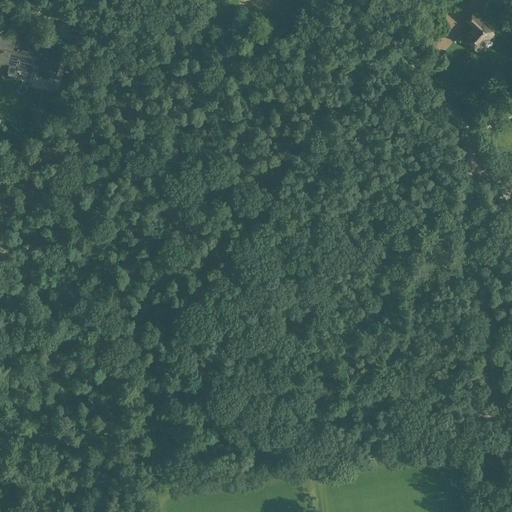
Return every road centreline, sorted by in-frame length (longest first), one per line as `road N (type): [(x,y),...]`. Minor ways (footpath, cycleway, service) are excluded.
road 1 (track): [(496,407),(0,321)]
road 2 (track): [(511,510),(467,190),(472,138)]
road 3 (unclassified): [(511,201),(453,111),(363,0)]
